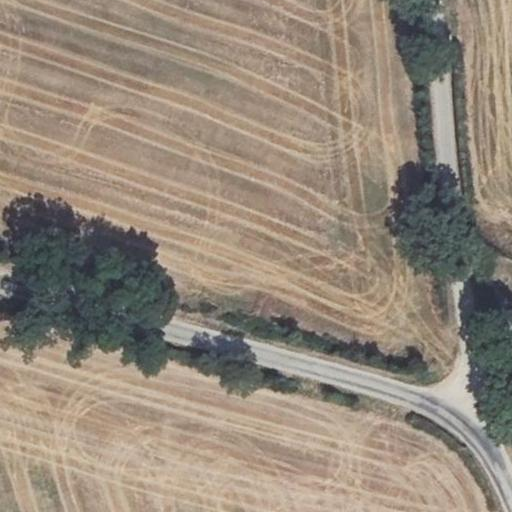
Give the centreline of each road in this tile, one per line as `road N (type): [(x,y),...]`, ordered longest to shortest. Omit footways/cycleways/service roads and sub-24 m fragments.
road 1 (unclassified): [(0,279),(213,346),(424,398),(475,429)]
road 2 (unclassified): [(475,429),(428,0)]
